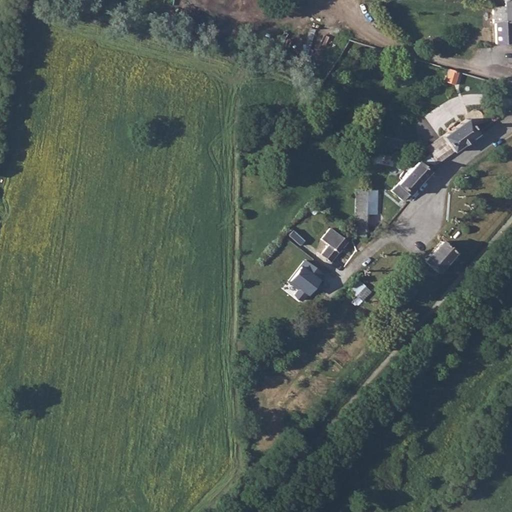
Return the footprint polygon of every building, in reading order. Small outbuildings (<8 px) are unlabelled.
[(511,1),(497,2),(492,2),(492,10),(490,10),(491,23),(493,23),(495,44),(511,43),(511,24),(511,23),(511,1)] [(444,82),(454,85),(458,72),(448,69),(444,82)] [(436,162),(476,134),(466,120),(457,125),(455,122),(445,129),(447,132),(425,148),(436,162)] [(410,195),(428,172),(416,162),(407,172),(404,171),(398,178),(400,181),(391,190),(401,200),(407,194),(410,195)] [(354,235),(365,236),(366,239),(369,239),(373,230),(366,230),(367,213),(377,214),(379,189),(358,187),(354,235)] [(330,261),(346,241),(330,227),(322,236),(330,243),(321,254),(330,261)] [(452,253),(440,242),(422,260),(435,271),(452,253)] [(350,288),(363,300),(371,291),(358,280),(350,288)] [(312,298),(321,287),(313,281),(304,292),(312,298)] [(390,302),(399,309),(417,290),(408,283),(390,302)]
